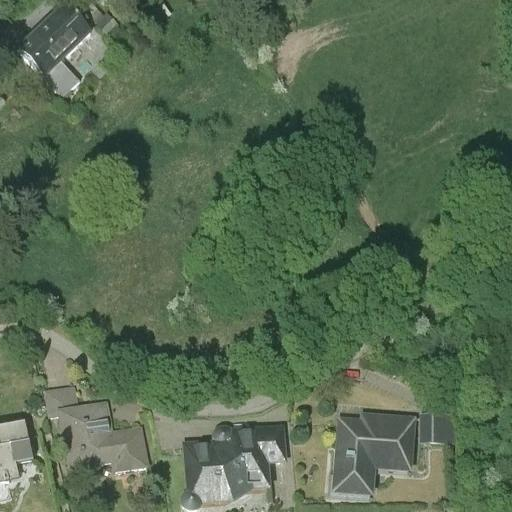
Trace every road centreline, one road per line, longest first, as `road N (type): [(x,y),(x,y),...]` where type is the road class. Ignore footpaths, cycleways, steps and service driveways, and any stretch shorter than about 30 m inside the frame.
road 1 (residential): [(0,337),(47,338),(126,404),(156,417),(226,421),(263,412),(398,329)]
road 2 (track): [(398,329),(511,284)]
